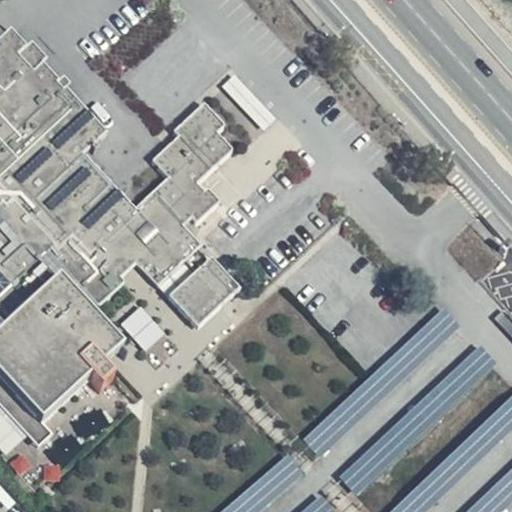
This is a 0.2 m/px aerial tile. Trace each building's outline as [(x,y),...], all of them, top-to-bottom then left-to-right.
[(28,46),(9,29),(1,36),(0,32),(0,408),(36,447),(50,437),(41,423),(88,381),(98,388),(110,373),(99,363),(119,345),(91,310),(98,305),(104,305),(110,296),(120,287),(122,279),(133,266),(195,331),(239,291),(184,226),(191,219),(196,226),(216,205),(215,200),(209,189),(201,193),(197,184),(230,155),(231,147),(218,133),(224,129),(223,123),(205,104),(172,132),(177,140),(152,160),(170,180),(134,207),(82,153),(105,130),(65,88),(69,83),(64,77),(58,79),(42,64),(46,59),(32,41),(28,46)] [(147,352),(167,334),(143,306),(123,324),(147,352)] [(441,308),(299,437),(318,457),(460,328),(441,308)] [(481,345),(338,477),(356,496),(498,364),(481,345)] [(511,396),(386,511),(426,511),(511,433),(511,396)] [(285,454),(219,511),(261,511),(304,475),(285,454)] [(511,467),(463,511),(501,511),(511,502),(511,467)] [(334,511),(321,496),(301,511),(334,511)]
